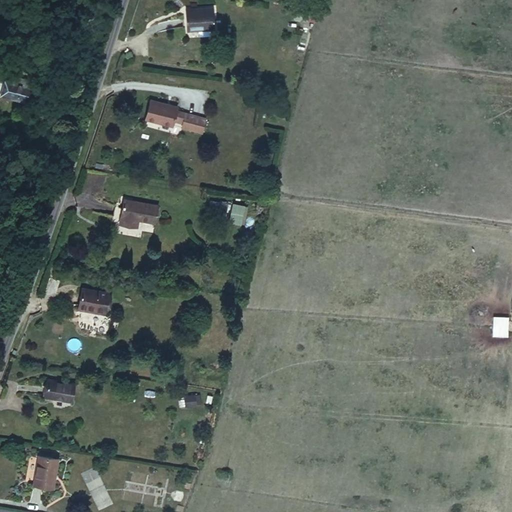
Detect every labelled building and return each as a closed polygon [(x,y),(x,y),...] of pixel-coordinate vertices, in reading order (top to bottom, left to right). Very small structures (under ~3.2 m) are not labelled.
[(185,10),(186,30),(198,29),(198,27),(214,26),(213,8),(185,10)] [(294,19),(306,21),(308,13),(295,11),(294,19)] [(308,13),(306,21),(313,22),(315,14),(308,13)] [(26,69),(4,62),(2,69),(0,68),(0,81),(10,84),(8,91),(10,96),(16,98),(26,69)] [(177,107),(150,100),(145,118),(172,125),(173,121),(183,123),(182,127),(201,132),(205,118),(176,110),(177,107)] [(286,111),(273,109),(272,117),(285,119),(286,111)] [(154,223),(157,205),(124,199),(120,221),(137,224),(138,220),(154,223)] [(210,201),(209,209),(225,212),(227,204),(210,201)] [(229,223),(244,226),(248,206),(233,203),(229,223)] [(108,293),(81,289),(78,306),(79,307),(103,311),(105,311),(108,293)] [(508,336),(509,316),(493,316),(493,336),(508,336)] [(74,383),(48,379),(45,396),(63,399),(63,398),(72,400),(74,383)] [(195,405),(194,395),(179,397),(181,407),(195,405)] [(53,488),(57,459),(38,456),(34,485),(53,488)] [(165,486),(167,479),(148,475),(147,482),(165,486)]
